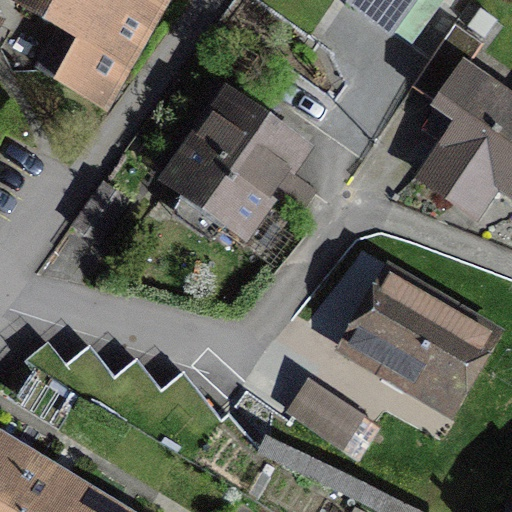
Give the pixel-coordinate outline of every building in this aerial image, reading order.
[(180,0),(14,0),(7,13),(82,57),(60,94),(108,122),(180,0)] [(344,0),(394,26),(408,0),(344,0)] [(0,52),(8,38),(0,32),(0,52)] [(511,218),(511,217),(511,109),(456,70),(419,122),(441,137),(403,191),(466,234),(489,202),(511,218)] [(307,164),(213,97),(145,191),(239,259),(307,164)] [(126,203),(104,186),(74,227),(96,243),(126,203)] [(497,345),(379,273),(323,363),(441,435),(497,345)] [(47,344),(25,362),(64,411),(87,393),(67,367),(47,344)] [(90,349),(67,367),(87,393),(103,413),(126,395),(114,379),(90,349)] [(137,362),(114,379),(126,395),(151,426),(174,408),(160,393),(137,362)] [(180,374),(160,393),(174,408),(201,438),(222,420),(180,374)] [(358,419),(308,391),(295,413),(345,442),(358,419)] [(0,511),(4,511),(33,467),(0,446),(0,511)] [(77,511),(85,500),(33,467),(4,511),(77,511)] [(103,511),(85,500),(77,511),(103,511)]
